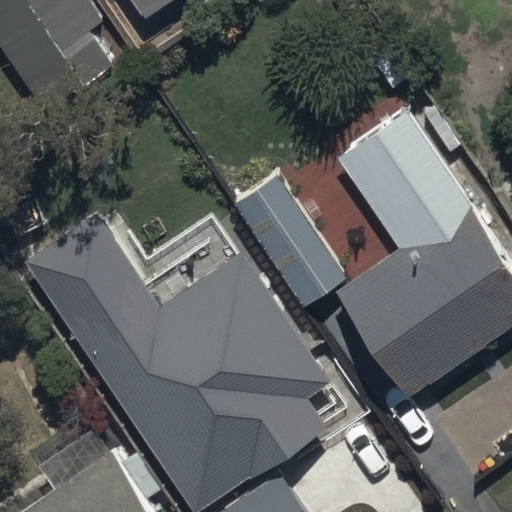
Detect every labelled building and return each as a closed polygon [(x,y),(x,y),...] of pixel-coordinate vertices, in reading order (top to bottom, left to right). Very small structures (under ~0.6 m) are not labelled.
[(92,0),(0,0),(0,42),(46,110),(110,67),(88,34),(107,21),(92,0)] [(133,0),(146,19),(173,0),(133,0)] [(409,100),(340,148),(400,237),(352,270),(280,163),(232,196),(302,298),(339,273),(415,385),(511,318),(511,250),(443,149),(461,137),(435,98),(416,111),(409,100)] [(95,212),(24,261),(196,511),(200,511),(325,427),(306,399),(330,382),(240,252),(161,306),(95,212)] [(42,454),(58,476),(7,511),(165,511),(161,506),(174,496),(126,429),(115,437),(98,413),(42,454)] [(306,511),(281,474),(223,511),(306,511)]
